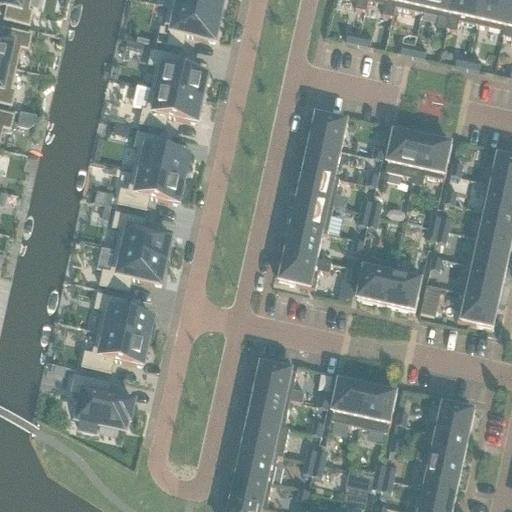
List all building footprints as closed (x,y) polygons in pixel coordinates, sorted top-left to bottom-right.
[(0,0),(0,9),(8,11),(5,23),(30,29),(32,15),(21,13),(23,0),(0,0)] [(172,0),(170,11),(220,22),(221,20),(220,20),(224,0),(172,0)] [(368,0),(343,0),(357,3),(355,13),(366,16),(368,5),(367,5),(368,0)] [(368,0),(367,5),(368,5),(384,9),(382,19),(393,22),(395,12),(394,11),(396,0),(368,0)] [(396,0),(394,11),(395,12),(422,17),(425,0),(396,0)] [(425,0),(422,17),(448,23),(449,23),(454,0),(425,0)] [(454,0),(449,23),(448,23),(446,33),(457,36),(459,25),(477,29),(482,0),(454,0)] [(508,0),(482,0),(477,29),(503,35),(504,35),(511,1),(508,0)] [(511,0),(511,1),(504,35),(503,35),(502,40),(511,42),(511,0)] [(161,32),(158,46),(183,51),(185,39),(214,45),(219,24),(220,24),(220,22),(170,11),(165,33),(161,32)] [(0,44),(0,69),(8,71),(13,49),(25,51),(28,38),(3,32),(0,45),(0,44)] [(355,38),(351,37),(348,36),(346,46),(358,49),(360,39),(356,38),(355,38)] [(369,41),(366,40),(364,40),(360,39),(358,49),(370,51),(372,41),(369,41)] [(409,50),(406,49),(402,48),(400,58),(412,60),(414,51),(411,50),(409,50)] [(423,53),(419,52),(414,51),(412,60),(424,63),(426,54),(423,53)] [(152,54),(149,69),(157,70),(152,92),(202,103),(203,101),(202,101),(207,80),(178,73),(180,61),(152,54)] [(463,62),(460,61),(457,60),(455,70),(467,72),(469,63),(466,62),(463,62)] [(477,65),(474,64),(469,63),(467,72),(479,75),(481,65),(477,65)] [(0,106),(12,109),(15,96),(3,93),(8,71),(0,69),(0,106)] [(143,113),(140,127),(165,133),(167,120),(196,126),(201,105),(202,105),(202,103),(152,92),(147,114),(143,113)] [(0,130),(7,132),(10,118),(0,115),(0,130)] [(316,120),(310,149),(340,155),(347,127),(316,120)] [(139,151),(134,173),(184,185),(185,183),(184,182),(189,161),(160,154),(163,142),(138,137),(135,150),(139,151)] [(394,137),(386,177),(413,183),(414,183),(423,143),(394,137)] [(422,191),(425,181),(443,185),(451,150),(423,143),(414,183),(413,183),(412,189),(422,191)] [(310,149),(304,176),(334,183),(335,182),(340,155),(310,149)] [(382,152),(379,151),(375,150),(374,150),(371,162),(372,162),(382,164),(385,152),(382,152)] [(511,163),(494,159),(487,188),(511,193),(511,163)] [(461,169),(457,169),(456,168),(453,168),(451,180),(460,182),(463,170),(461,169)] [(121,194),(118,208),(147,214),(149,201),(178,208),(183,186),(184,186),(184,185),(134,173),(129,196),(121,194)] [(304,176),(298,203),(333,211),(339,183),(335,182),(334,183),(304,176)] [(379,180),(373,179),(369,178),(366,190),(376,192),(379,180)] [(511,193),(487,188),(481,215),(511,221),(511,193)] [(453,197),(451,196),(447,195),(444,208),(454,210),(457,197),(453,197)] [(298,203),(292,231),(322,237),(322,238),(327,239),(333,211),(298,203)] [(372,207),(363,205),(360,217),(370,219),(372,207)] [(382,209),(372,207),(370,219),(379,221),(382,209)] [(511,221),(481,215),(475,243),(510,250),(511,243),(511,221)] [(116,217),(113,231),(121,233),(116,255),(166,266),(167,264),(166,264),(171,242),(142,236),(145,223),(116,217)] [(370,219),(360,217),(357,229),(367,231),(370,219)] [(379,221),(370,219),(367,231),(377,233),(379,221)] [(439,222),(435,221),(432,220),(429,232),(433,233),(435,234),(439,234),(441,223),(439,222)] [(448,224),(446,224),(441,223),(439,234),(444,236),(448,237),(451,225),(448,224)] [(292,231),(286,257),(316,264),(317,264),(322,238),(322,237),(292,231)] [(426,244),(430,245),(436,246),(439,234),(435,234),(433,233),(429,232),(426,244)] [(436,246),(441,247),(446,249),(448,237),(444,236),(439,234),(436,246)] [(510,250),(475,243),(469,270),(504,278),(510,250)] [(362,246),(357,245),(354,244),(351,256),(361,258),(364,246),(362,246)] [(103,275),(100,289),(129,295),(131,283),(160,289),(165,267),(166,268),(166,266),(116,255),(111,277),(103,275)] [(286,257),(280,286),(310,293),(314,275),(329,278),(331,267),(317,264),(316,264),(286,257)] [(439,263),(437,263),(435,262),(433,262),(430,273),(439,276),(442,264),(439,263)] [(366,264),(357,304),(386,310),(394,275),(395,275),(396,270),(366,264)] [(469,270),(463,297),(499,305),(504,278),(469,270)] [(355,273),(351,272),(348,272),(345,284),(355,286),(358,274),(355,273)] [(394,275),(386,310),(414,316),(422,281),(395,275),(394,275)] [(438,292),(434,291),(429,290),(426,289),(423,303),(439,306),(441,293),(438,292)] [(463,297),(457,326),(492,333),(499,305),(463,297)] [(98,298),(95,312),(103,314),(98,336),(148,347),(149,345),(148,345),(153,323),(124,317),(127,305),(98,298)] [(85,356),(82,370),(111,376),(114,364),(142,370),(147,349),(148,349),(148,347),(98,336),(93,358),(85,356)] [(296,377),(261,370),(255,398),(290,406),(296,377)] [(75,380),(72,395),(83,397),(77,425),(81,426),(80,434),(96,438),(98,430),(126,436),(128,426),(130,426),(134,407),(107,401),(110,387),(75,380)] [(368,393),(339,387),(330,426),(359,432),(368,393)] [(396,399),(368,393),(359,432),(387,439),(396,399)] [(290,406),(255,398),(249,425),(284,433),(284,432),(290,406)] [(326,401),(320,399),(317,412),(327,414),(329,402),(327,401),(326,401)] [(473,416),(443,410),(439,428),(429,426),(427,437),(432,438),(432,437),(467,445),(473,416)] [(405,418),(402,418),(398,417),(396,429),(405,431),(408,419),(405,418)] [(284,433),(249,425),(243,453),(278,460),(278,461),(282,462),(289,433),(284,432),(284,433)] [(319,428),(313,426),(311,439),(312,439),(321,441),(323,429),(319,428)] [(432,437),(432,438),(428,454),(418,452),(416,463),(426,465),(426,464),(461,472),(467,445),(432,437)] [(402,446),(400,446),(399,446),(391,444),(389,456),(396,458),(400,459),(402,446)] [(278,460),(243,453),(237,480),(272,488),(278,461),(278,460)] [(317,456),(308,454),(305,466),(315,468),(317,456)] [(327,458),(317,456),(315,468),(324,470),(327,458)] [(426,464),(426,465),(420,492),(455,499),(461,472),(426,464)] [(315,468),(305,466),(302,478),(312,480),(315,468)] [(324,470),(315,468),(312,480),(321,482),(324,470)] [(384,471),(381,471),(377,470),(374,481),(380,483),(381,483),(384,484),(386,472),(384,471)] [(394,474),(391,473),(386,472),(384,484),(389,485),(391,485),(393,486),(396,474),(394,474)] [(266,511),(272,488),(237,480),(231,507),(252,511),(266,511)] [(381,483),(380,483),(374,481),(371,493),(381,496),(384,484),(381,483)] [(391,485),(389,485),(384,484),(381,496),(391,498),(393,486),(391,485)] [(452,511),(455,499),(420,492),(415,511),(452,511)] [(304,494),(301,494),(299,494),(296,506),(306,508),(309,496),(304,495),(304,494)]
